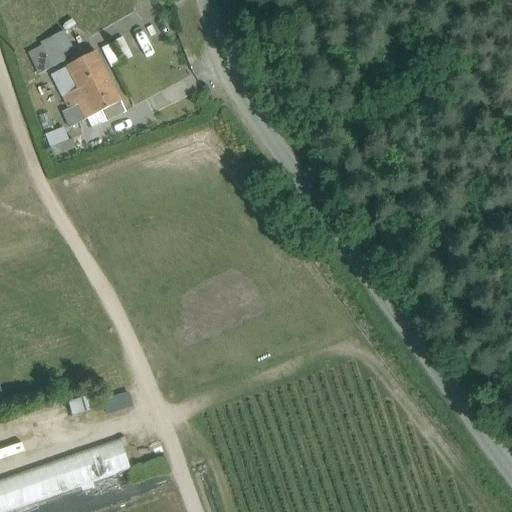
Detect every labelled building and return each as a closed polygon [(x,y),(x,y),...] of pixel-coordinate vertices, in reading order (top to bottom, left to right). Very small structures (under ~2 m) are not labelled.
[(56,46),(44,52),(52,68),(64,62),(56,46)] [(95,53),(66,67),(77,89),(92,117),(120,103),(95,53)] [(77,89),(62,97),(76,125),(92,117),(77,89)] [(44,135),(55,158),(75,148),(64,126),(44,135)] [(128,394),(103,402),(107,415),(132,407),(128,394)] [(0,460),(38,448),(29,421),(0,430),(0,460)] [(0,511),(9,511),(132,474),(122,442),(0,480),(0,511)]
